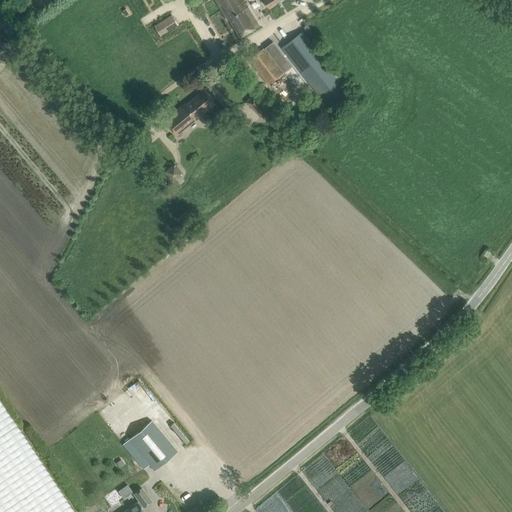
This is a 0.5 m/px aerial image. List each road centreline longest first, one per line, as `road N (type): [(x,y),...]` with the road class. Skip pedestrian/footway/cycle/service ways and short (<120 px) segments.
road 1 (unclassified): [(234,511),(448,330),(511,252)]
road 2 (unclassified): [(197,70),(324,0)]
